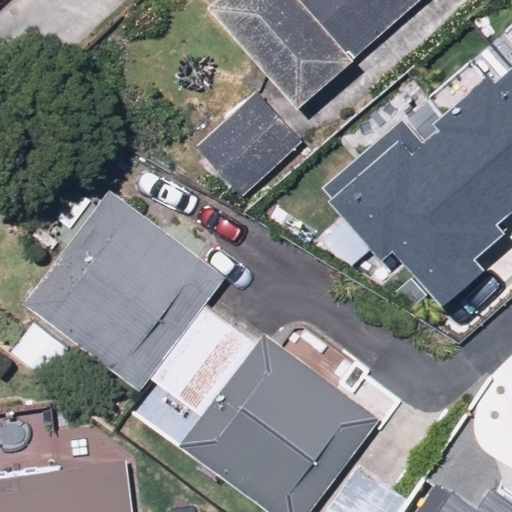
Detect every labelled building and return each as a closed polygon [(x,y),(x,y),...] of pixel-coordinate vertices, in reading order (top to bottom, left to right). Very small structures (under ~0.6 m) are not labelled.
[(230,0),(324,99),(428,0),(230,0)] [(511,8),(335,182),(441,289),(511,219),(511,8)] [(276,172),(283,180),(322,146),(267,82),(205,136),(253,191),(276,172)] [(237,278),(124,185),(33,290),(147,388),(129,410),(212,482),(223,469),(273,511),(315,511),(393,422),(279,324),(268,338),(221,298),(237,278)] [(27,476),(0,477),(0,511),(140,511),(137,446),(26,453),(27,476)] [(457,461),(422,511),(511,511),(511,470),(488,454),(474,473),(457,461)]
